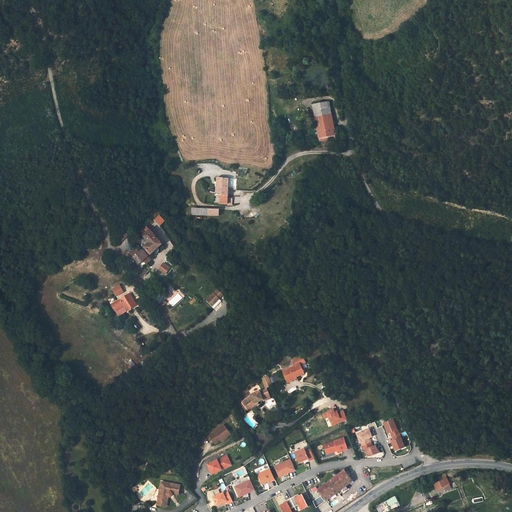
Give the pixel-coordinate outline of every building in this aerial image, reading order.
[(330,102),(313,106),(322,142),(338,139),(330,102)] [(231,178),(219,177),(218,194),(222,195),(221,205),(226,205),(228,207),(233,206),(234,196),(231,196),(231,178)] [(210,208),(194,209),(192,216),(195,217),(197,220),(220,220),(220,210),(211,211),(210,208)] [(166,244),(149,226),(143,231),(152,241),(146,246),(155,254),(162,248),(166,244)] [(148,264),(154,260),(146,250),(142,253),(137,246),(131,251),(136,257),(141,265),(146,262),(148,264)] [(173,268),(165,262),(159,270),(168,276),(173,268)] [(115,297),(124,293),(119,284),(111,289),(115,297)] [(214,307),(225,295),(219,289),(207,301),(214,307)] [(132,293),(114,304),(121,316),(140,305),(132,293)] [(169,303),(166,299),(160,303),(164,308),(169,303)] [(304,364),(284,372),(288,383),(298,379),(298,378),(308,374),(304,364)] [(269,376),(263,379),(266,389),(267,389),(273,386),(269,376)] [(267,389),(266,389),(258,393),(258,392),(249,395),(249,396),(243,402),(247,407),(250,412),(257,406),(260,403),(266,401),(272,399),(267,389)] [(327,412),(328,417),(325,418),(327,426),(340,423),(338,414),(334,415),(333,410),(327,412)] [(383,423),(388,434),(391,433),(392,433),(393,432),(395,432),(398,430),(394,419),(383,423)] [(225,424),(212,435),(217,443),(222,439),(223,441),(230,434),(225,424)] [(370,438),(373,437),(370,428),(356,434),(360,443),(365,440),(370,438)] [(392,436),(394,441),(395,440),(397,439),(398,439),(400,438),(402,437),(398,430),(395,432),(393,432),(392,433),(391,433),(392,436)] [(322,444),(326,456),(335,453),(336,455),(348,451),(343,437),(322,444)] [(394,441),(391,442),(395,452),(401,450),(406,447),(402,437),(400,438),(398,439),(397,439),(395,440),(394,441)] [(360,443),(361,446),(367,444),(372,442),(370,438),(365,440),(360,443)] [(371,447),(374,446),(372,442),(367,444),(361,446),(363,450),(365,449),(368,448),(371,447)] [(365,449),(368,456),(372,456),(380,453),(376,445),(374,446),(371,447),(368,448),(365,449)] [(316,459),(312,450),(307,452),(305,449),(295,453),(300,463),(310,459),(311,461),(316,459)] [(228,462),(225,455),(208,463),(212,473),(225,467),(224,464),(228,462)] [(273,465),(278,478),(295,472),(291,460),(273,465)] [(233,472),(235,478),(247,474),(245,467),(233,472)] [(275,479),(270,469),(258,475),(263,484),(270,481),(271,482),(276,480),(275,479)] [(353,481),(347,471),(321,488),(328,498),(353,481)] [(435,492),(443,488),(445,492),(452,489),(446,478),(432,485),(435,492)] [(233,487),(238,498),(255,491),(250,480),(233,487)] [(182,485),(162,481),(157,506),(164,507),(166,495),(169,498),(171,498),(173,498),(174,497),(175,495),(175,492),(181,491),(182,485)] [(448,492),(450,497),(468,491),(467,487),(464,488),(462,483),(452,487),(453,490),(448,492)] [(233,500),(230,491),(225,493),(225,491),(215,495),(218,504),(224,501),(228,500),(228,501),(229,502),(233,500)] [(295,497),(291,499),(295,508),(299,505),(302,511),(308,508),(302,496),(296,499),(295,497)] [(291,511),(291,510),(295,508),(291,499),(286,501),(287,503),(280,506),(283,511),(291,511)]
